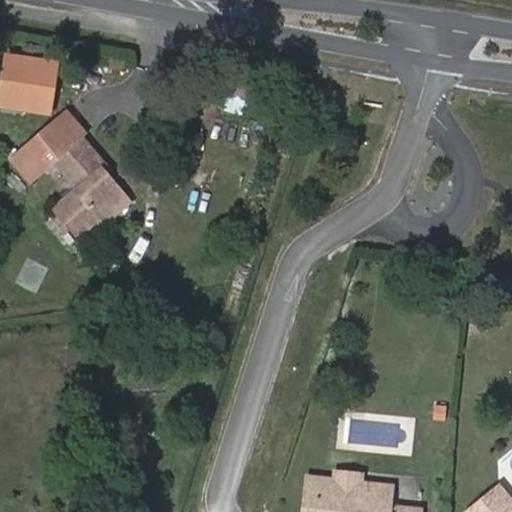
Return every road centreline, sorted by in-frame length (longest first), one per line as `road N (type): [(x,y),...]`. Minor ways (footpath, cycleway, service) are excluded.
road 1 (residential): [(229,511),(227,483),(292,273),(312,246),(383,200),(420,106),(428,59)]
road 2 (tertiary): [(98,0),(428,59)]
road 3 (tertiary): [(433,21),(271,0)]
